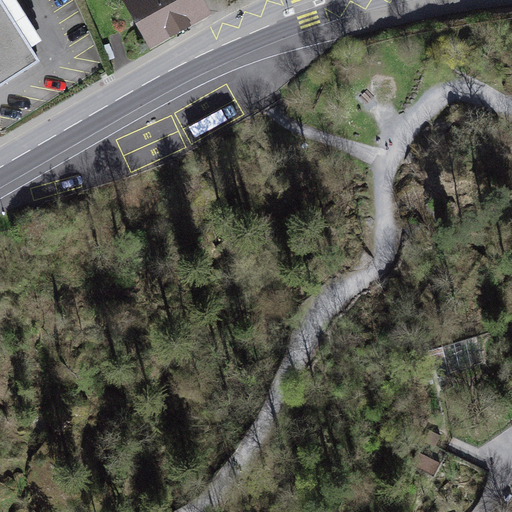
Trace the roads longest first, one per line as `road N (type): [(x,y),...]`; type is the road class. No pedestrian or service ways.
road 1 (track): [(192,511),(214,501),(254,448),(318,320),(382,261),(387,159),(435,95),(479,92),(511,110)]
road 2 (secondary): [(0,167),(196,55),(327,0)]
road 3 (track): [(387,159),(267,107),(222,42)]
